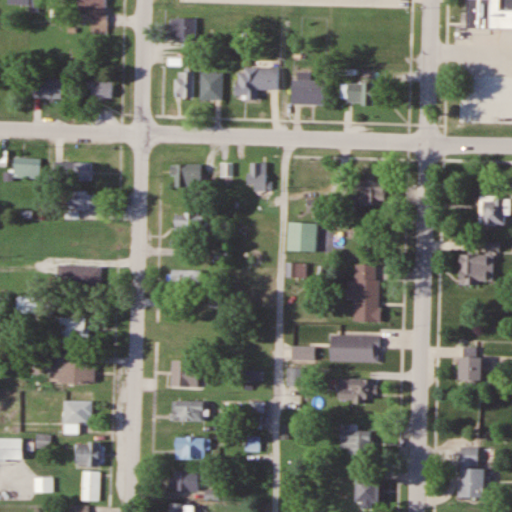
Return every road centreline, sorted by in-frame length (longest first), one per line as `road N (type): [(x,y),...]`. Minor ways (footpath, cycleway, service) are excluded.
road 1 (residential): [(0,127),(511,144)]
road 2 (residential): [(129,511),(143,0)]
road 3 (residential): [(417,511),(430,0)]
road 4 (residential): [(143,30),(0,36)]
